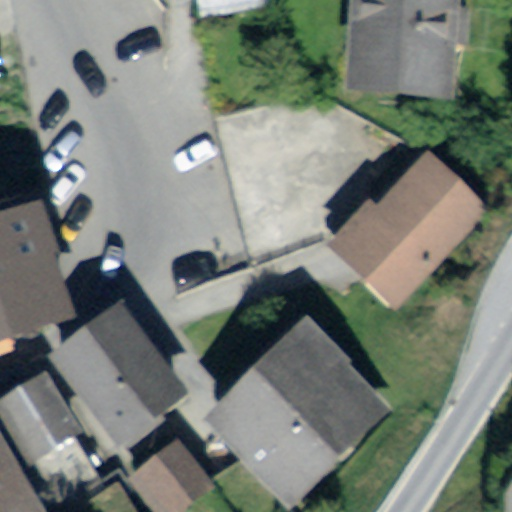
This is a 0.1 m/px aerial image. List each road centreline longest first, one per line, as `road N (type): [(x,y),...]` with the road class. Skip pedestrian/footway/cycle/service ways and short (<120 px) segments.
road 1 (tertiary): [(0,381),(35,372),(109,329),(149,235),(137,164),(90,40),(65,0)]
road 2 (tertiary): [(404,511),(511,334)]
